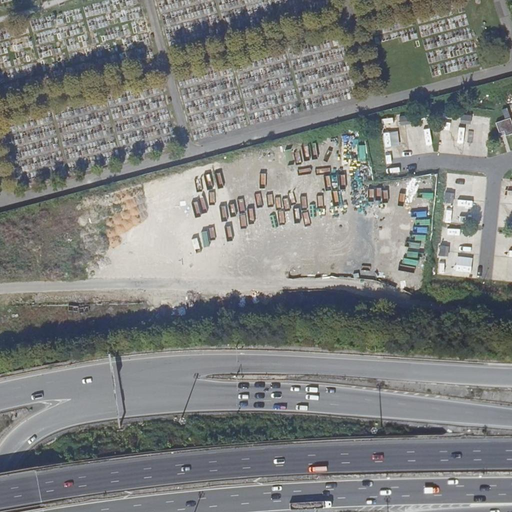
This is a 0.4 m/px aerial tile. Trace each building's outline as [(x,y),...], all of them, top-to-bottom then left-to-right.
[(505,119),(495,123),(499,133),(504,131),(506,136),(511,133),(511,122),(507,108),(502,110),(505,119)] [(472,116),(461,114),(460,123),(471,125),(472,116)] [(410,115),(399,116),(400,125),(411,124),(410,115)] [(361,182),(359,267),(375,267),(377,183),(361,182)] [(455,193),(446,192),(445,202),(454,203),(455,193)] [(450,246),(441,246),(440,256),(449,257),(450,246)]
